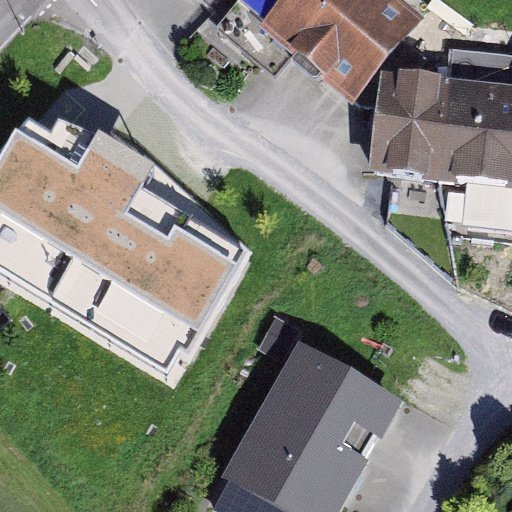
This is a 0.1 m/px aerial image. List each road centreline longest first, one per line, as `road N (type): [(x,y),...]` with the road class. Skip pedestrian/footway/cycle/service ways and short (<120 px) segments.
road 1 (residential): [(511,351),(162,76),(91,0)]
road 2 (track): [(511,356),(431,511)]
